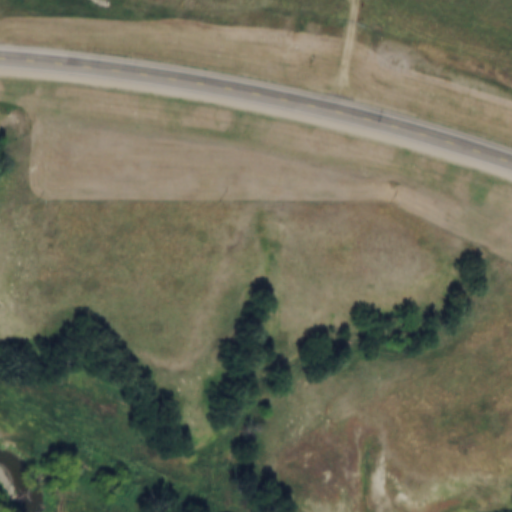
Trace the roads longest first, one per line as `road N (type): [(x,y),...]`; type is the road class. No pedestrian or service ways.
road 1 (secondary): [(511,168),(252,98),(0,63)]
road 2 (track): [(337,119),(364,0)]
